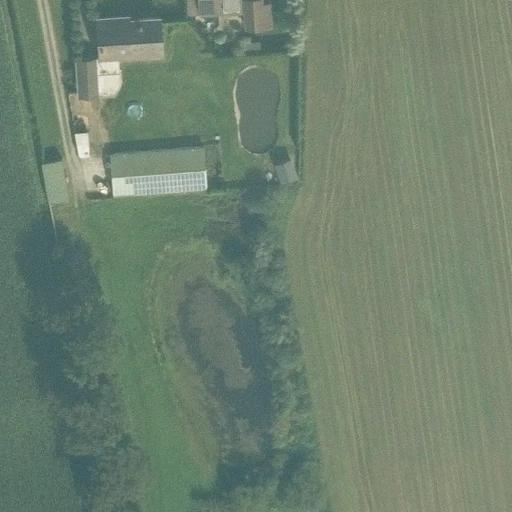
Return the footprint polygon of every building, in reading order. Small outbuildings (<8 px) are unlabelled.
[(198,0),(199,15),(240,13),(239,0),(198,0)] [(241,0),(244,30),(263,29),(260,0),(241,0)] [(99,58),(75,59),(77,79),(78,95),(98,94),(96,72),(118,71),(117,58),(161,55),(160,37),(159,17),(136,19),(137,23),(128,24),(128,16),(97,18),(99,58)] [(203,147),(110,154),(112,194),(206,187),(203,147)] [(262,159),(265,178),(282,175),(279,156),(262,159)] [(48,203),(68,199),(61,160),(41,163),(48,203)]
